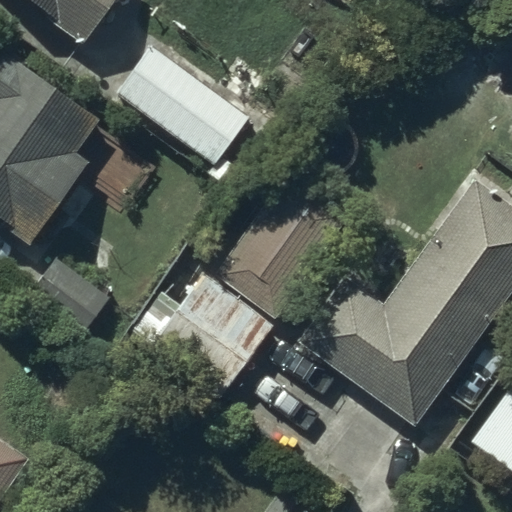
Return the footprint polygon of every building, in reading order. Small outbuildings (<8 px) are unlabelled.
[(32,0),(83,34),(105,0),(32,0)] [(3,35),(0,38),(0,202),(8,209),(2,217),(26,235),(73,175),(67,171),(82,152),(70,142),(97,107),(3,35)] [(147,36),(112,86),(213,157),(248,107),(147,36)] [(347,201),(286,158),(212,265),(273,307),(347,201)] [(380,294),(341,266),(294,331),(412,416),(511,277),(511,196),(471,167),(380,294)] [(132,306),(55,246),(24,286),(101,346),(132,306)] [(273,318),(199,263),(145,338),(219,392),(273,318)] [(511,367),(467,429),(511,461),(511,367)] [(0,483),(25,449),(0,430),(0,483)]
